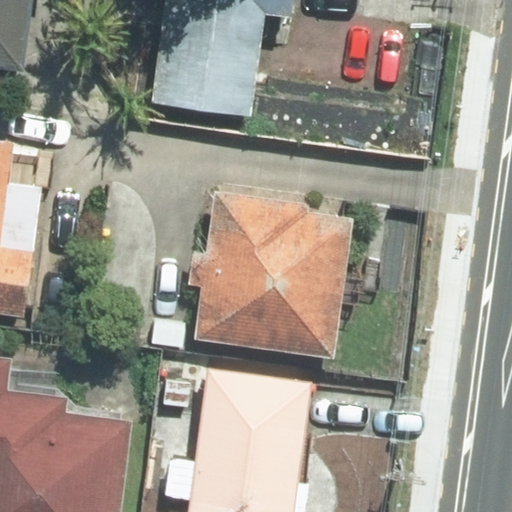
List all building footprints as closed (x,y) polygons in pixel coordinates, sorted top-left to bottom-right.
[(0,0),(0,67),(24,71),(34,0),(0,0)] [(169,0),(157,100),(248,111),(261,13),(292,17),(294,0),(169,0)] [(0,308),(22,311),(38,190),(7,186),(12,144),(0,142),(0,308)] [(307,205),(216,192),(208,253),(195,251),(191,284),(205,286),(197,338),(332,356),(352,221),(306,214),(307,205)] [(0,511),(109,511),(119,412),(36,404),(41,354),(0,350),(0,511)] [(310,384),(208,370),(195,461),(171,457),(166,497),(191,500),(189,511),(303,511),(307,484),(297,483),(310,384)]
